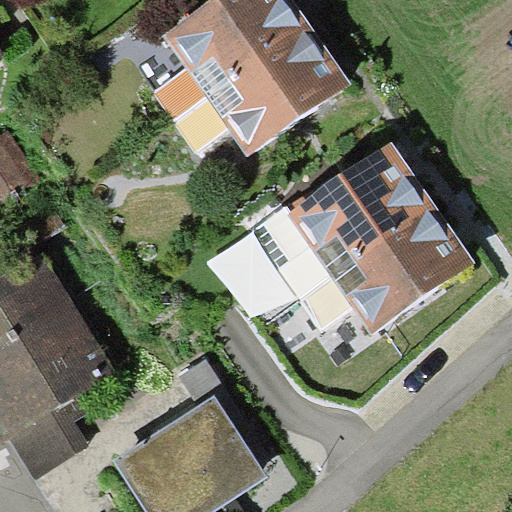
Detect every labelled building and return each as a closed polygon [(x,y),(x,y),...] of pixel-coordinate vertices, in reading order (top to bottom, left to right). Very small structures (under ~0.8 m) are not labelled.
[(348,88),(286,0),(234,0),(171,45),(250,157),(348,88)] [(0,206),(42,183),(13,132),(0,139),(0,206)] [(471,267),(389,151),(290,220),(372,336),(471,267)] [(0,418),(101,355),(42,262),(0,288),(0,418)] [(215,511),(262,481),(213,405),(120,466),(149,511),(215,511)]
